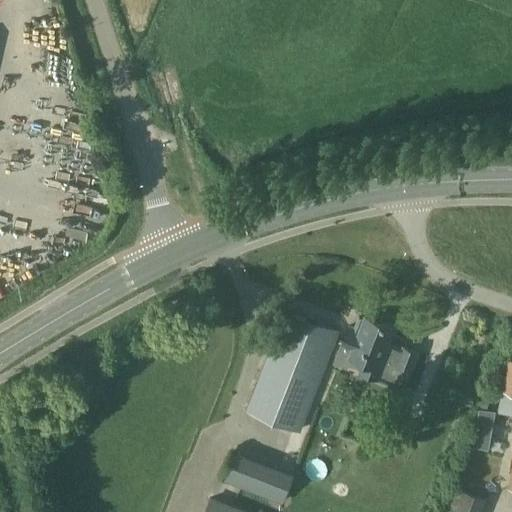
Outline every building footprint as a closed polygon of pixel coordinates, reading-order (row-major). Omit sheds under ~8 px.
[(298,430),(337,331),(285,311),(246,410),(298,430)] [(397,325),(364,312),(362,317),(358,315),(354,326),(348,324),(333,363),(348,368),(350,364),(359,368),(358,371),(380,380),(380,379),(389,382),(389,384),(402,389),(404,386),(406,386),(420,351),(402,344),(400,349),(389,344),(397,325)] [(511,487),(511,356),(506,355),(501,387),(502,387),(498,410),(511,412),(511,466),(508,487),(511,487)] [(56,417),(65,411),(60,403),(51,408),(56,417)] [(481,408),(477,426),(491,428),(494,411),(481,408)] [(281,502),(292,474),(231,450),(221,478),(281,502)] [(480,511),(486,497),(455,484),(442,511),(480,511)] [(244,511),(209,498),(202,511),(244,511)]
